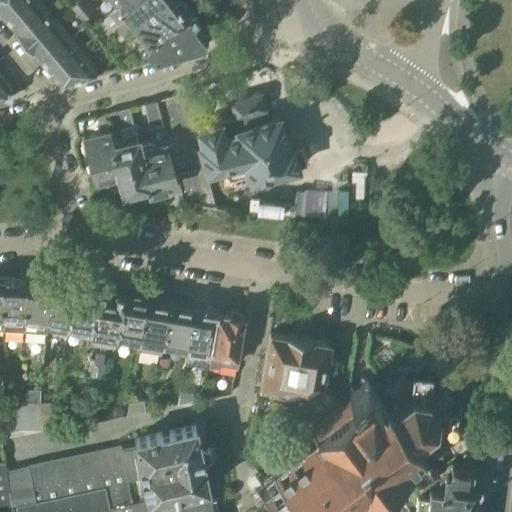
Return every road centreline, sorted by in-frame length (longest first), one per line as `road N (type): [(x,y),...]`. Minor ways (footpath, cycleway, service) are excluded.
road 1 (residential): [(75,237),(369,287),(511,297)]
road 2 (residential): [(46,108),(235,52),(246,36)]
road 3 (residential): [(498,156),(511,289)]
road 4 (residential): [(75,237),(46,108)]
